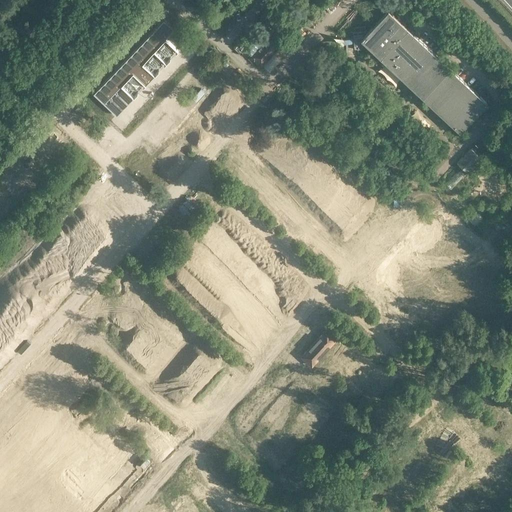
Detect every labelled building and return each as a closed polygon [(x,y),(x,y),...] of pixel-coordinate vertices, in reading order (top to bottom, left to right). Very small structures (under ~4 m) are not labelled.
[(360,38),(422,96),(460,131),(475,115),(487,102),(449,66),(388,9),(360,38)] [(163,18),(93,92),(104,102),(121,85),(134,97),(178,50),(165,38),(174,28),(163,18)] [(288,38),(276,28),(250,55),(262,66),(288,38)] [(458,162),(467,170),(479,156),(470,148),(458,162)] [(338,338),(327,328),(301,357),(312,367),(338,338)] [(150,462),(146,458),(140,465),(144,468),(150,462)]
